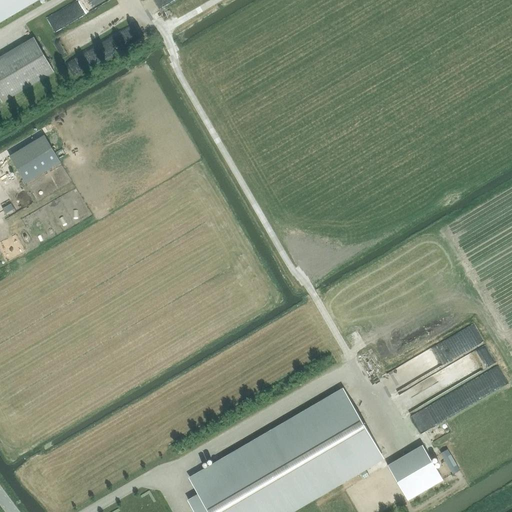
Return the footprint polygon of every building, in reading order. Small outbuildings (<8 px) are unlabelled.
[(0,0),(0,22),(38,0),(0,0)] [(52,28),(95,9),(90,0),(80,0),(47,15),(52,28)] [(73,46),(120,22),(114,9),(66,33),(73,46)] [(0,57),(0,98),(2,102),(54,72),(34,37),(0,57)] [(113,39),(64,61),(71,76),(91,67),(90,65),(102,60),(99,54),(116,46),(113,39)] [(58,47),(62,55),(74,49),(70,41),(58,47)] [(61,162),(45,135),(9,156),(26,183),(61,162)] [(436,347),(424,354),(433,369),(445,362),(436,347)] [(452,408),(505,382),(497,365),(443,391),(452,408)] [(344,390),(191,479),(199,494),(188,500),(194,510),(196,508),(198,511),(287,511),(383,457),(344,390)] [(427,431),(431,439),(450,431),(447,423),(427,431)] [(422,445),(388,465),(408,500),(443,480),(422,445)]
